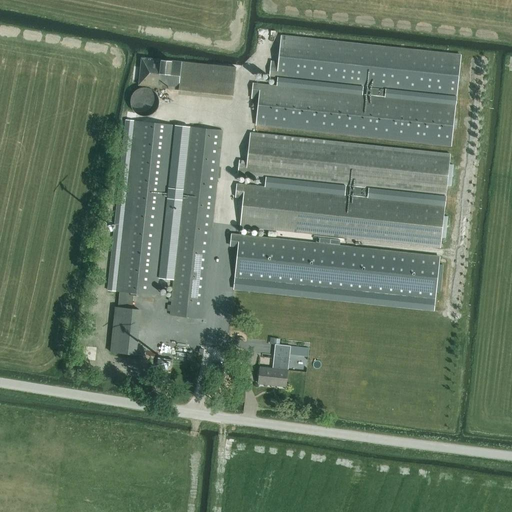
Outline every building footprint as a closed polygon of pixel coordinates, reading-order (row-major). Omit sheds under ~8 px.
[(270,62),(269,76),(456,96),(460,56),(280,37),(278,62),(270,62)] [(138,86),(154,87),(179,90),(178,94),(232,100),(235,67),(141,57),(138,86)] [(255,125),(451,146),(455,106),(252,84),(251,99),(258,99),(255,125)] [(159,92),(135,93),(136,116),(159,116),(159,92)] [(134,122),(128,186),(117,292),(120,292),(118,308),(115,308),(111,353),(128,355),(135,355),(139,310),(132,310),(134,294),(157,296),(174,126),(134,122)] [(222,131),(190,128),(170,315),(202,319),(222,131)] [(238,174),(261,176),(333,184),(346,186),(446,196),(447,185),(451,186),(453,172),(454,165),(449,164),(450,154),(250,132),(247,161),(239,160),(238,174)] [(346,196),(331,194),(302,191),(290,190),(236,184),(235,198),(243,198),(240,226),(440,248),(442,238),(446,238),(448,216),(444,216),(445,206),(346,196)] [(235,277),(435,298),(439,258),(232,235),(231,246),(238,247),(235,277)] [(301,348),(296,347),(291,347),(290,352),(290,354),(300,355),(301,348)] [(156,367),(163,368),(165,359),(158,358),(156,367)] [(288,371),(289,360),(274,358),(273,369),(260,367),(258,383),(286,387),(288,370),(288,371)]
